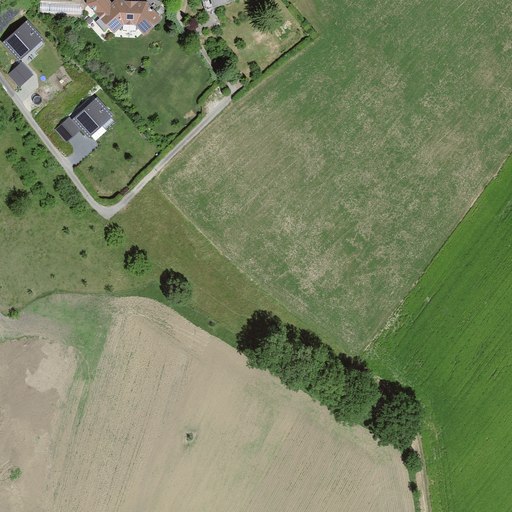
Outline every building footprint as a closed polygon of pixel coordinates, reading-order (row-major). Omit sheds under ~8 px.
[(87,0),(87,5),(114,36),(125,27),(136,27),(144,37),(163,21),(147,3),(116,1),(112,4),(108,0),(87,0)] [(210,0),(213,9),(243,0),(210,0)] [(44,40),(29,21),(3,42),(18,61),(44,40)] [(33,75),(23,62),(9,73),(20,86),(33,75)] [(96,99),(74,119),(79,126),(89,136),(111,116),(96,99)] [(69,116),(56,130),(66,139),(79,126),(69,116)]
